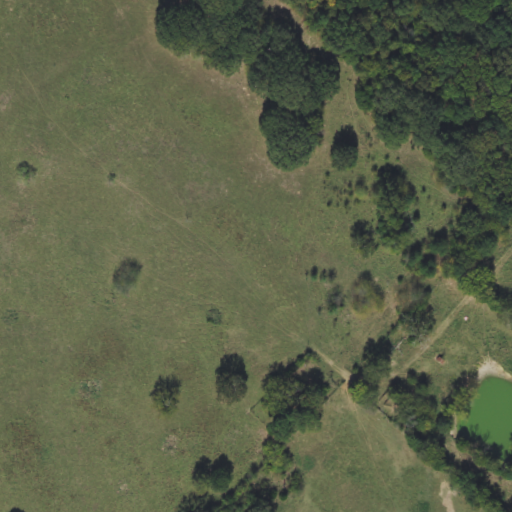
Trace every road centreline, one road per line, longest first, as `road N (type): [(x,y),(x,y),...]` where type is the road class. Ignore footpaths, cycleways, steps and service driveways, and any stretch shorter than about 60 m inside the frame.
road 1 (residential): [(406,511),(437,331),(511,251)]
road 2 (residential): [(511,225),(403,60)]
